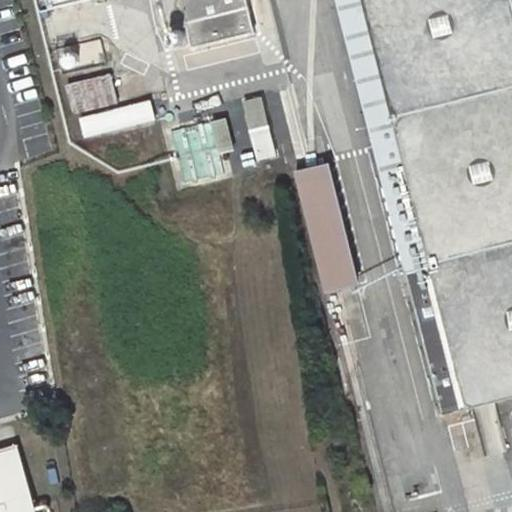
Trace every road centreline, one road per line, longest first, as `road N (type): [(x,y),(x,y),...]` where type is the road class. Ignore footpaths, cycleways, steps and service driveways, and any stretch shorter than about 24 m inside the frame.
road 1 (unknown): [(330,59),(382,295),(433,468),(472,511)]
road 2 (unknown): [(330,59),(252,66),(171,59),(149,44),(123,0)]
